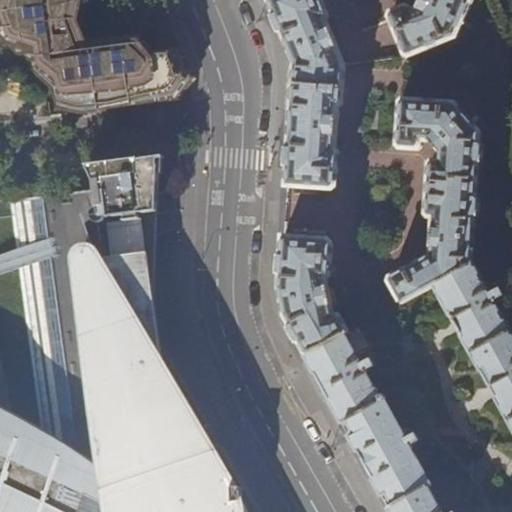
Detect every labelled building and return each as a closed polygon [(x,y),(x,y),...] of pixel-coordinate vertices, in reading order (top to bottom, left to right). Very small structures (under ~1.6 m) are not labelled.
[(72,104),(177,90),(186,81),(176,61),(170,58),(147,60),(138,44),(75,52),(69,12),(79,11),(87,2),(86,0),(0,0),(0,25),(20,46),(35,45),(39,74),(48,82),(62,81),(64,101),(72,104)] [(343,104),(345,64),(327,20),(329,15),(322,0),(268,0),(285,39),(295,65),(289,157),(287,187),(333,190),(336,186),(339,152),(335,148),(338,108),(343,104)] [(473,0),(425,0),(421,12),(413,14),(412,12),(408,11),(394,16),(391,21),(405,57),(409,59),(456,39),(473,0)] [(473,263),(481,134),(456,105),(406,102),(402,105),(399,147),(402,151),(418,151),(422,148),(422,143),(430,144),(440,155),(440,163),(433,163),(429,166),(425,219),(433,220),(429,257),(392,278),(391,281),(374,291),(385,312),(432,288),(436,286),(475,266),(473,263)] [(0,511),(259,511),(224,450),(217,445),(210,443),(207,443),(199,430),(173,384),(165,371),(154,296),(157,220),(158,200),(159,192),(160,157),(89,167),(92,175),(94,190),(14,201),(47,453),(0,420),(0,511)] [(335,314),(326,279),(330,276),(332,243),(329,240),(284,237),(282,257),(280,288),(286,317),(306,353),(349,331),(341,315),(338,313),(335,314)] [(511,511),(511,334),(475,266),(436,286),(511,425),(511,511),(441,511),(429,488),(432,487),(383,397),(380,398),(349,342),(358,338),(355,331),(351,333),(349,331),(306,353),(335,406),(374,479),(392,511),(511,511)] [(406,311),(435,295),(432,288),(385,312),(386,313),(403,304),(406,311)]
